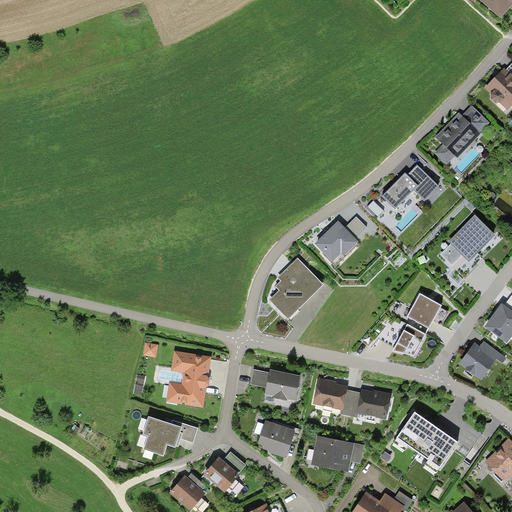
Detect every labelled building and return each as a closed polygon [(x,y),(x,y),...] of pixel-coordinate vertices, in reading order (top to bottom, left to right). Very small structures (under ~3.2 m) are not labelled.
[(511,3),(511,0),(476,0),(498,19),(511,3)] [(483,89),(489,96),(488,98),(489,101),(490,103),(496,105),(498,104),(506,112),(511,106),(511,63),(505,71),(503,69),(483,89)] [(457,114),(446,125),(433,138),(441,146),(433,154),(445,165),(453,157),(455,159),(468,146),(478,136),(476,134),(486,125),(469,108),(460,117),(457,114)] [(437,187),(416,166),(406,176),(404,174),(382,196),(395,208),(412,191),(423,201),(437,187)] [(368,207),(379,218),(387,209),(376,198),(368,207)] [(492,233),(470,213),(446,240),(448,242),(436,255),(462,278),(475,265),(468,259),(492,233)] [(354,242),(337,223),(314,244),(331,262),(354,242)] [(324,286),(298,259),(281,275),(277,279),(280,282),(275,287),(279,291),(270,300),(288,320),(324,286)] [(419,295),(406,317),(428,329),(440,306),(419,295)] [(511,298),(508,296),(502,304),(499,302),(481,325),(502,341),(511,328),(511,298)] [(407,325),(393,352),(414,358),(426,336),(407,325)] [(499,365),(505,356),(481,339),(477,344),(472,340),(455,364),(478,380),(493,361),(499,365)] [(156,346),(143,344),(141,356),(154,358),(156,346)] [(209,358),(172,352),(169,372),(182,374),(180,386),(167,384),(164,403),(201,409),(209,358)] [(265,374),(252,371),(249,385),(264,388),(261,398),(270,400),(269,405),(285,408),(286,407),(292,408),(298,377),(266,371),(265,374)] [(324,382),(317,380),(312,408),(341,413),(345,392),(346,387),(334,385),(335,381),(324,379),(324,382)] [(371,393),(359,391),(358,394),(355,415),(386,420),(390,394),(371,391),(371,393)] [(358,394),(345,392),(341,413),(341,417),(354,419),(355,415),(358,394)] [(455,442),(413,413),(396,438),(438,467),(455,442)] [(169,425),(146,418),(140,435),(145,437),(141,448),(139,452),(160,459),(164,447),(172,449),(173,447),(176,448),(179,440),(191,444),(196,430),(171,421),(169,425)] [(293,431),(262,422),(256,444),(262,446),(261,450),(266,452),(266,454),(285,459),(293,431)] [(316,436),(309,466),(345,474),(348,463),(358,466),(362,447),(316,436)] [(511,443),(509,440),(483,464),(500,482),(507,476),(511,481),(511,443)] [(216,458),(201,475),(222,493),(242,469),(225,455),(220,462),(216,458)] [(186,479),(183,476),(168,493),(189,511),(204,494),(200,490),(203,487),(190,475),(186,479)] [(231,488),(240,496),(247,487),(238,479),(231,488)] [(363,493),(351,511),(399,511),(401,510),(404,511),(411,502),(398,493),(393,501),(383,495),(378,503),(363,493)] [(282,511),(278,502),(267,507),(265,504),(249,511),(282,511)] [(471,511),(463,503),(452,511),(471,511)]
